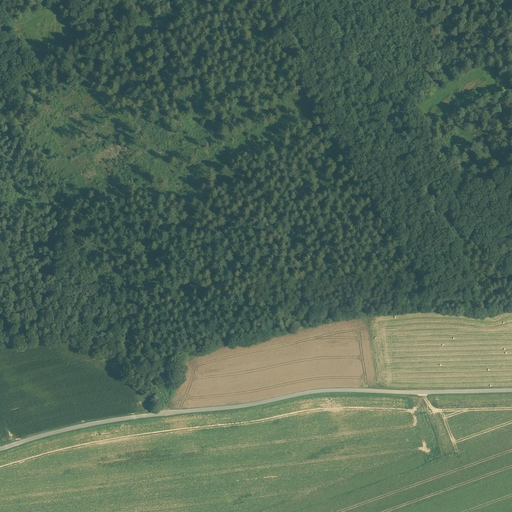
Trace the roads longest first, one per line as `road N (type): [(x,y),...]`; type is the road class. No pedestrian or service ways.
road 1 (unclassified): [(511,390),(327,389),(87,424),(0,449)]
road 2 (track): [(325,0),(440,201),(511,272)]
road 3 (track): [(0,107),(194,0)]
road 4 (track): [(0,110),(73,235)]
